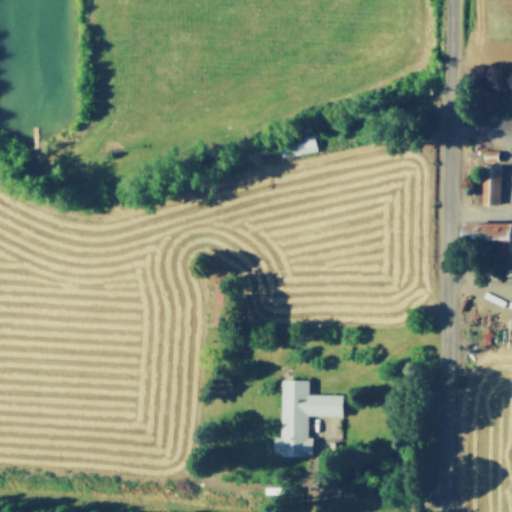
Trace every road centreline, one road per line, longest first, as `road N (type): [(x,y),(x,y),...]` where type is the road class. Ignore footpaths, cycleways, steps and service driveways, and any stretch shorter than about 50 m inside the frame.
road 1 (residential): [(442,511),(452,0)]
road 2 (track): [(0,184),(46,207),(99,217),(245,172),(392,140),(422,145),(446,171)]
